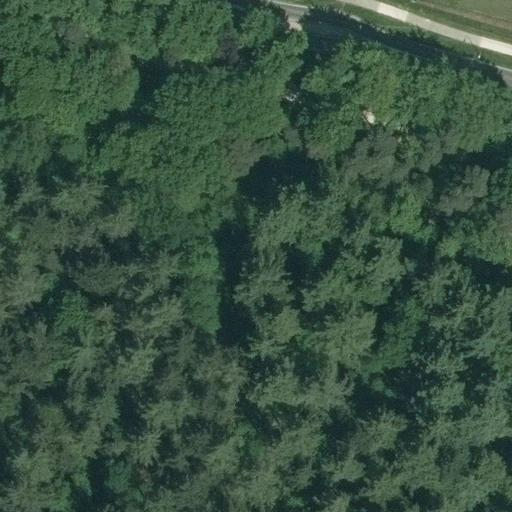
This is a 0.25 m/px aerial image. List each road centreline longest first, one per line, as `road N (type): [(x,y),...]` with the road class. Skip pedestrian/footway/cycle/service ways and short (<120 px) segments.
road 1 (primary): [(241,9),(304,42),(402,52)]
road 2 (primary): [(402,52),(340,20),(241,9)]
